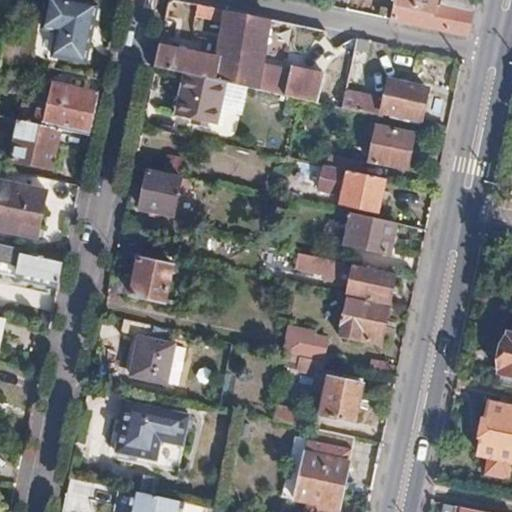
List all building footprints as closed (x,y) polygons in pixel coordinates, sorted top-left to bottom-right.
[(97,3),(81,0),(46,0),(40,30),(55,33),(50,57),(85,64),(97,3)] [(397,4),(394,19),(467,34),(474,0),(440,0),(440,4),(437,3),(435,11),(397,4)] [(398,0),(397,4),(435,11),(437,3),(437,0),(398,0)] [(160,43),(155,67),(195,75),(237,85),(258,89),(263,62),(270,20),(209,8),(208,19),(223,22),(217,55),(160,43)] [(359,94),(371,40),(357,37),(342,107),(376,114),(379,98),(359,94)] [(258,89),(284,95),(291,67),(263,62),(258,89)] [(284,95),(300,98),(320,102),(325,73),(291,67),(284,95)] [(237,85),(195,75),(185,118),(227,126),(237,85)] [(390,82),(385,111),(422,119),(428,90),(390,82)] [(90,135),(98,94),(52,84),(46,111),(22,106),(19,121),(45,126),(90,135)] [(45,126),(19,121),(11,163),(35,167),(45,126)] [(382,126),(374,123),(373,129),(378,130),(372,161),(408,168),(415,133),(382,126)] [(379,211),(386,178),(326,165),(320,191),(345,195),(344,204),(379,211)] [(182,178),(149,172),(141,208),(174,215),(182,178)] [(6,183),(0,212),(0,228),(37,237),(47,191),(6,183)] [(391,254),(398,221),(338,209),(336,219),(350,222),(346,246),(391,254)] [(124,215),(121,230),(151,237),(154,221),(124,215)] [(0,273),(58,286),(64,257),(0,242),(0,273)] [(297,268),(326,274),(329,258),(299,251),(297,268)] [(109,290),(167,302),(174,266),(139,258),(135,278),(112,274),(109,290)] [(351,278),(355,263),(329,258),(326,274),(351,278)] [(348,291),(391,300),(397,272),(355,263),(351,278),(348,291)] [(382,342),(391,300),(348,291),(340,333),(382,342)] [(50,326),(52,315),(43,315),(42,325),(50,326)] [(154,338),(157,325),(124,319),(121,336),(140,340),(133,374),(166,381),(174,342),(154,338)] [(325,360),(332,361),(333,355),(327,353),(330,336),(306,331),(307,325),(292,322),(286,352),(302,356),(325,360)] [(511,374),(511,333),(504,332),(495,371),(500,372),(511,374)] [(323,371),(325,360),(302,356),(299,370),(319,375),(320,370),(323,371)] [(376,371),(397,375),(399,363),(392,361),(377,358),(376,371)] [(511,374),(500,372),(497,383),(511,386),(511,374)] [(364,382),(330,374),(322,413),(356,420),(364,382)] [(187,415),(124,401),(114,451),(154,460),(158,441),(180,445),(187,415)] [(511,408),(490,403),(479,454),(491,457),(488,472),(510,477),(511,468),(511,408)] [(279,404),(276,419),(308,425),(310,411),(279,404)] [(337,511),(356,435),(311,426),(308,438),(296,498),(305,499),(302,511),(337,511)] [(283,495),(296,498),(308,438),(294,436),(283,495)] [(154,511),(158,495),(107,485),(100,511),(154,511)]
